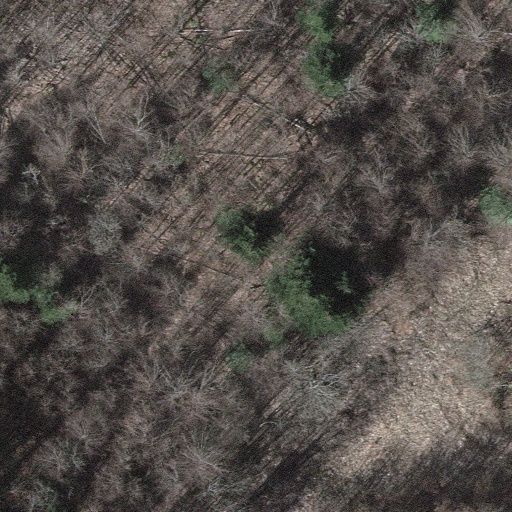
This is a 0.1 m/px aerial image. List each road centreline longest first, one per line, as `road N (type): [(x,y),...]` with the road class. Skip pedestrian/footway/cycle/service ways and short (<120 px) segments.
road 1 (track): [(511,292),(283,511)]
road 2 (track): [(377,425),(511,474)]
